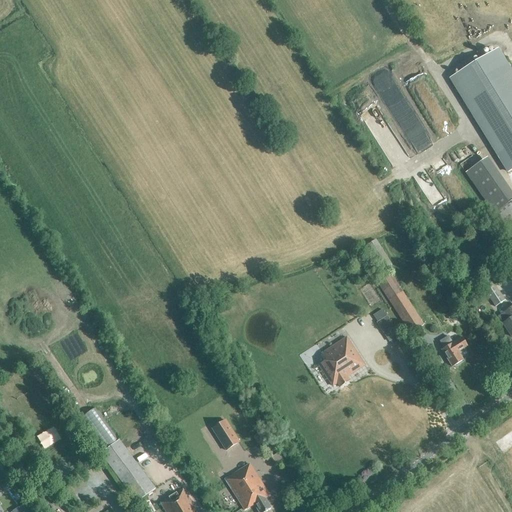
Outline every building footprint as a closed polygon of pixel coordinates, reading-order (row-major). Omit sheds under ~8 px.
[(508,172),(511,169),(511,75),(497,51),(451,79),(508,172)] [(441,96),(421,63),(405,72),(426,106),(441,96)] [(397,78),(406,74),(404,69),(395,73),(397,78)] [(371,86),(377,82),(373,76),(367,80),(371,86)] [(339,83),(346,95),(356,89),(348,77),(339,83)] [(511,200),(493,214),(511,240),(511,200)] [(383,271),(391,265),(375,240),(367,246),(383,271)] [(410,334),(424,325),(391,275),(378,283),(410,334)] [(505,301),(493,282),(483,289),(496,307),(505,301)] [(511,336),(511,307),(498,317),(502,324),(511,337),(511,336)] [(382,310),(373,316),(377,322),(386,316),(382,310)] [(451,311),(446,315),(450,320),(455,316),(451,311)] [(353,374),(366,365),(347,337),(321,354),(326,362),(318,367),(331,388),(338,384),(340,388),(349,381),(353,378),(352,377),(354,376),(353,374)] [(458,352),(467,347),(461,338),(452,344),(448,337),(440,342),(444,348),(441,350),(452,367),(463,360),(458,352)] [(94,409),(81,418),(105,451),(118,441),(94,409)] [(240,442),(225,420),(212,429),(226,451),(240,442)] [(277,447),(265,430),(255,437),(267,454),(277,447)] [(261,483),(262,483),(249,464),(225,480),(245,511),(254,505),(258,511),(266,511),(271,509),(265,499),(270,496),(261,483)] [(140,468),(121,482),(136,503),(155,489),(140,468)] [(82,478),(85,485),(81,487),(87,501),(98,497),(89,476),(82,478)] [(120,487),(116,493),(122,498),(126,492),(120,487)] [(160,503),(165,511),(196,511),(183,490),(160,503)] [(16,508),(18,511),(24,511),(29,509),(24,503),(16,508)]
